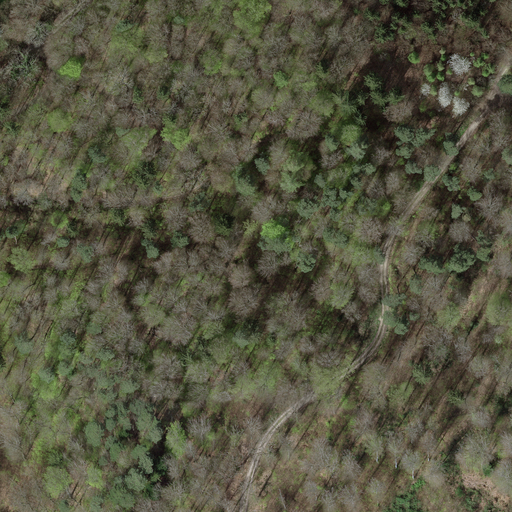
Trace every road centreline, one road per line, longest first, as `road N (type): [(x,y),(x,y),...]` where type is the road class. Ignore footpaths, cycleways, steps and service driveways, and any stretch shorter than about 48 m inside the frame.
road 1 (track): [(247,511),(255,451),(276,423),(365,360),(384,331),(390,234),(493,102)]
road 2 (track): [(87,0),(54,30),(53,87),(0,116)]
